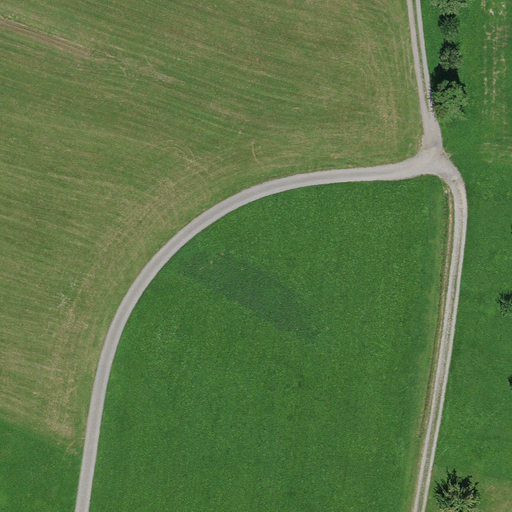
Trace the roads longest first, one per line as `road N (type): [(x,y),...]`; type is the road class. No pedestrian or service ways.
road 1 (track): [(435,161),(277,185),(218,209),(177,242),(123,310),(105,359),(82,511)]
road 2 (track): [(419,511),(461,235),(460,195),(435,161),(414,0)]
